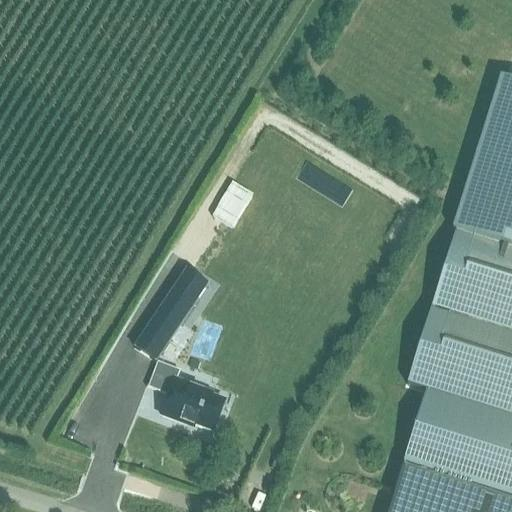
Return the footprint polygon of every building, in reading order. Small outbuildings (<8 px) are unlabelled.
[(511,84),(504,82),(456,237),(511,255),(511,84)] [(403,468),(389,511),(511,511),(511,255),(456,237),(406,389),(427,395),(403,468)] [(207,288),(187,275),(136,351),(156,365),(207,288)] [(147,390),(168,398),(173,385),(174,385),(178,373),(157,365),(147,390)] [(168,398),(161,418),(186,428),(187,425),(212,435),(224,404),(174,385),(173,385),(168,398)] [(252,469),(246,481),(258,487),(261,480),(259,473),(252,469)] [(267,480),(259,511),(321,511),(326,493),(267,480)] [(355,511),(357,503),(345,501),(342,511),(355,511)]
